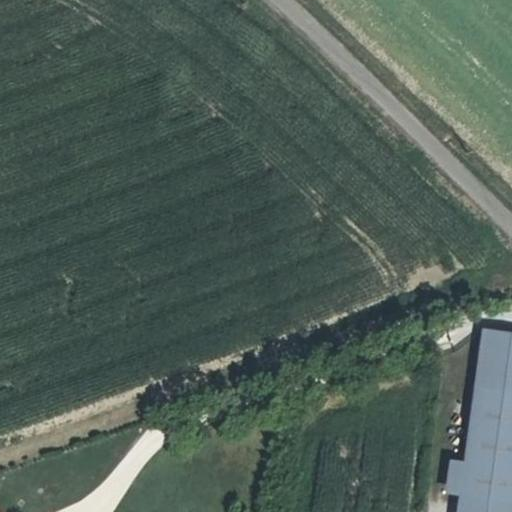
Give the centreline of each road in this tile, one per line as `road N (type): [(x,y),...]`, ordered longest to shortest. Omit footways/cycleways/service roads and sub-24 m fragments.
road 1 (track): [(158,436),(511,316)]
road 2 (unclassified): [(276,0),(511,230)]
